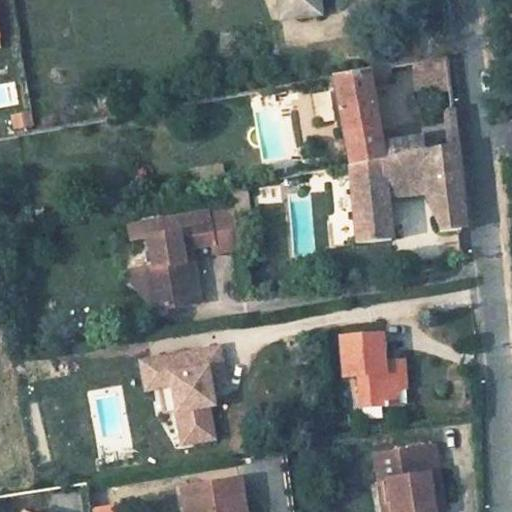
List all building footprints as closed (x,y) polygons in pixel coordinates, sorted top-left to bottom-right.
[(317,0),(277,0),(280,18),(319,13),(317,0)] [(447,56),(412,62),(416,97),(451,90),(447,56)] [(388,66),(367,70),(369,82),(390,79),(388,66)] [(367,70),(332,77),(343,136),(378,129),(369,82),(367,70)] [(448,141),(461,139),(456,108),(443,110),(448,141)] [(11,114),(14,130),(34,126),(31,111),(11,114)] [(378,129),(343,136),(349,166),(383,159),(380,145),(378,129)] [(421,137),(380,145),(383,159),(423,152),(421,137)] [(466,223),(457,146),(383,159),(349,166),(355,244),(391,241),(387,198),(441,190),(431,215),(438,232),(460,230),(466,223)] [(243,169),(213,174),(216,190),(245,185),(243,169)] [(246,189),(231,191),(234,216),(250,214),(246,189)] [(207,214),(156,222),(159,237),(148,239),(152,267),(133,271),(136,290),(153,311),(198,303),(191,261),(187,262),(185,249),(212,245),(207,214)] [(380,335),(339,338),(342,377),(357,376),(360,407),(396,405),(395,389),(404,389),(403,372),(383,373),(383,363),(380,335)] [(210,384),(203,348),(137,361),(142,389),(156,386),(164,430),(173,428),(176,444),(198,439),(192,407),(189,391),(195,390),(194,387),(210,384)] [(142,389),(137,361),(125,363),(130,391),(142,389)] [(402,361),(383,363),(383,373),(403,372),(402,361)] [(198,406),(195,390),(189,391),(192,407),(198,406)] [(176,444),(173,428),(164,430),(167,445),(176,444)] [(392,481),(397,511),(440,511),(438,500),(447,499),(438,447),(388,454),(380,455),(384,482),(392,481)] [(397,511),(392,481),(384,482),(389,511),(397,511)] [(237,511),(233,482),(176,491),(179,511),(237,511)] [(448,511),(449,511),(447,499),(438,500),(440,511),(448,511)]
